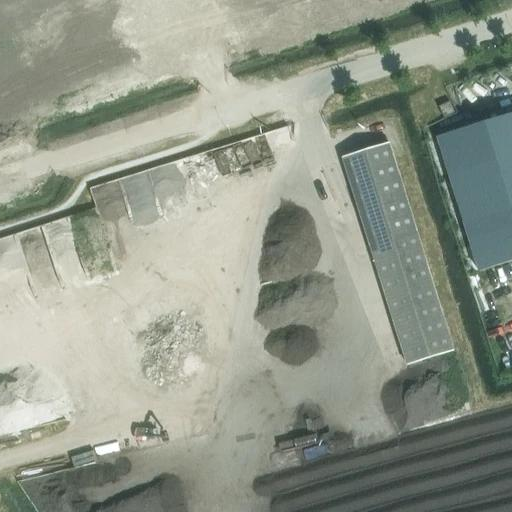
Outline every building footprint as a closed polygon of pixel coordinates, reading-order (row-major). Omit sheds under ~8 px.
[(21,0),(0,0),(0,89),(56,53),(21,0)] [(439,108),(444,119),(455,113),(450,103),(439,108)] [(511,122),(428,150),(501,379),(511,375),(511,122)] [(343,158),(408,366),(454,351),(389,143),(343,158)] [(393,425),(423,415),(415,392),(385,402),(393,425)]
